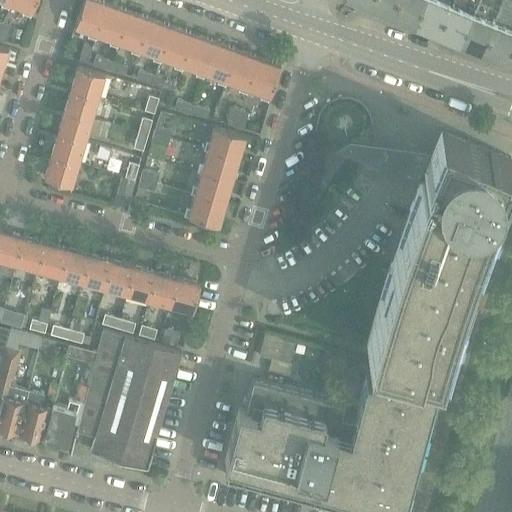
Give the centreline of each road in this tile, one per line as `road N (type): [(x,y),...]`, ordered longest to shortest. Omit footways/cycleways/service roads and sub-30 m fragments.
road 1 (residential): [(175,511),(244,259)]
road 2 (residential): [(244,259),(0,193)]
road 3 (residential): [(244,259),(312,31)]
road 4 (tertiary): [(511,98),(312,31)]
road 5 (residential): [(0,188),(60,0)]
road 6 (residential): [(168,511),(0,465)]
